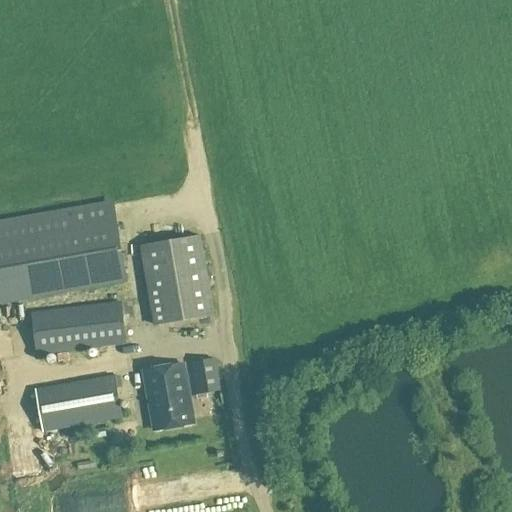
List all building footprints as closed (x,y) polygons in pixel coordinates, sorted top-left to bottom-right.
[(0,303),(127,282),(113,205),(0,224),(0,303)] [(200,236),(141,246),(155,325),(214,315),(200,236)] [(121,302),(32,313),(38,355),(126,344),(121,302)] [(59,363),(71,362),(70,352),(57,353),(59,363)] [(215,359),(192,362),(198,394),(220,390),(215,359)] [(183,364),(145,371),(155,430),(193,423),(183,364)] [(115,376),(36,389),(43,431),(123,417),(115,376)] [(34,445),(34,473),(77,473),(78,430),(56,430),(56,445),(34,445)] [(32,480),(17,482),(18,493),(34,491),(32,480)]
